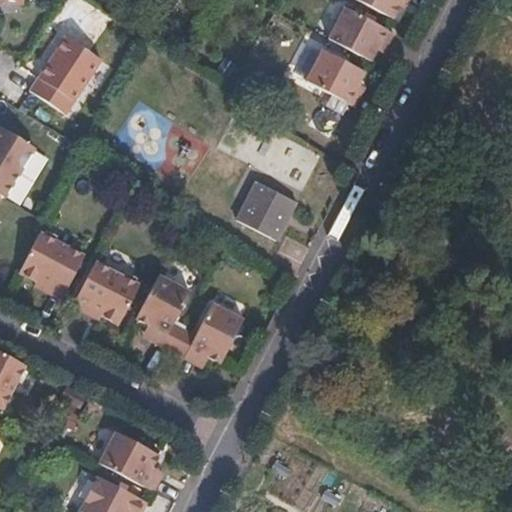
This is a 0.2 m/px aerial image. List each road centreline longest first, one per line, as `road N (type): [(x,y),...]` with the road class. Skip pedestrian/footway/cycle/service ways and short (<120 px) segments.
road 1 (residential): [(464,0),(234,446)]
road 2 (residential): [(0,317),(234,446)]
